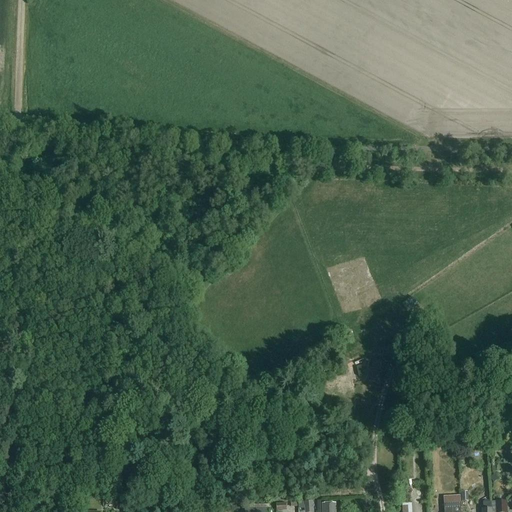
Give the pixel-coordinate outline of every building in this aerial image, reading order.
[(389,367),(374,362),(367,381),(382,386),(389,367)] [(362,365),(355,366),(358,375),(364,373),(362,365)] [(459,433),(466,432),(466,421),(458,421),(459,433)] [(459,443),(459,440),(458,430),(441,431),(441,440),(442,444),(459,443)] [(414,433),(403,433),(401,432),(400,440),(414,441),(414,434),(414,433)] [(496,475),(491,479),(495,484),(500,480),(496,475)] [(495,502),(495,511),(506,511),(506,501),(495,502)] [(286,502),(276,502),(276,510),(287,510),(286,502)] [(335,511),(336,502),(322,502),(322,511),(335,511)] [(483,509),(481,509),(481,511),(491,511),(491,502),(482,503),(483,509)] [(460,511),(460,503),(444,504),(444,511),(460,511)]
